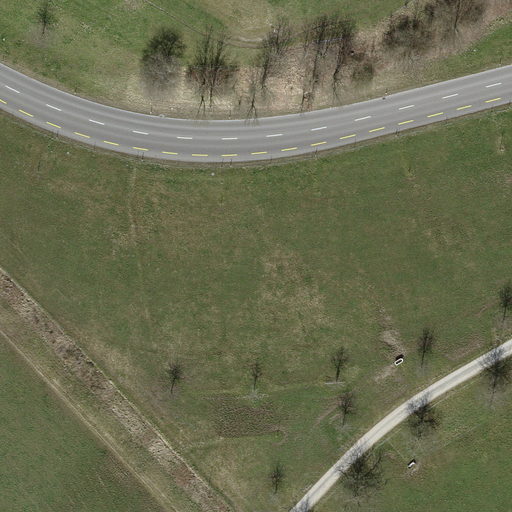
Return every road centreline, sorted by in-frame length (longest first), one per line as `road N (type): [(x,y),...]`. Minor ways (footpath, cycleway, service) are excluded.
road 1 (tertiary): [(511,80),(286,133),(204,138),(134,131),(0,81)]
road 2 (track): [(302,511),(419,401),(511,347)]
